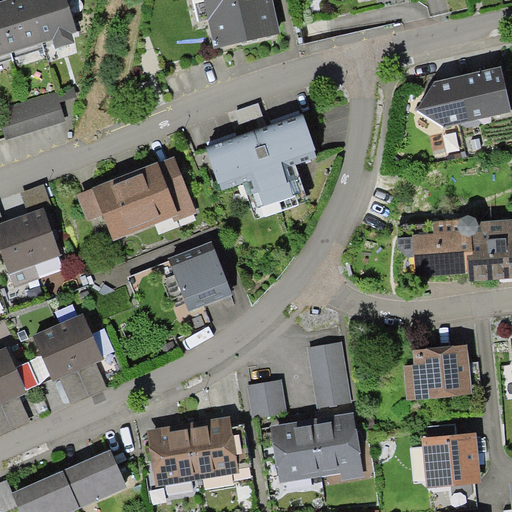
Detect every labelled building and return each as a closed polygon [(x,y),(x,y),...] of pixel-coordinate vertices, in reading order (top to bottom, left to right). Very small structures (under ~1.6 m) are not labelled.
[(3,0),(0,1),(0,19),(11,52),(41,42),(27,0),(3,0)] [(27,0),(41,42),(52,38),(55,48),(75,42),(72,33),(78,31),(67,0),(27,0)] [(204,0),(215,47),(281,32),(273,0),(204,0)] [(0,55),(11,52),(0,19),(0,55)] [(482,70),(461,75),(471,121),(511,111),(501,66),(482,70)] [(447,127),(471,121),(461,75),(447,78),(436,81),(417,109),(447,127)] [(56,88),(0,105),(0,116),(7,138),(66,120),(56,88)] [(267,126),(258,103),(235,112),(243,135),(255,130),(267,126)] [(316,149),(303,113),(267,126),(255,130),(243,135),(206,148),(218,183),(220,183),(222,190),(243,182),(256,219),(308,201),(295,164),(317,157),(314,150),(316,149)] [(174,157),(158,163),(178,215),(172,217),(174,222),(177,221),(179,220),(194,214),(196,213),(174,157)] [(158,163),(157,162),(137,169),(103,183),(92,187),(93,189),(103,214),(113,240),(155,224),(172,217),(178,215),(158,163)] [(44,184),(21,193),(28,213),(43,207),(44,210),(53,207),(44,184)] [(103,214),(93,189),(78,195),(88,221),(103,214)] [(24,214),(18,217),(36,265),(58,256),(61,255),(44,210),(43,207),(28,213),(24,214)] [(196,220),(194,214),(179,220),(182,226),(196,220)] [(36,265),(18,217),(9,220),(4,222),(0,223),(0,249),(9,274),(36,265)] [(180,227),(177,221),(174,222),(172,217),(155,224),(159,235),(180,227)] [(471,218),(433,221),(434,223),(434,233),(413,234),(413,236),(415,256),(416,273),(416,276),(469,273),(470,281),(505,279),(511,278),(511,219),(471,222),(471,218)] [(434,223),(397,225),(398,237),(413,236),(413,234),(434,233),(434,223)] [(407,256),(415,256),(413,236),(398,237),(397,248),(407,256)] [(212,241),(168,258),(189,312),(213,302),(233,294),(212,241)] [(63,269),(58,256),(36,265),(40,278),(63,269)] [(400,274),(416,273),(415,256),(407,256),(399,257),(400,274)] [(40,278),(36,265),(9,274),(14,287),(40,278)] [(56,311),(61,323),(77,315),(72,304),(56,311)] [(58,324),(79,371),(96,363),(104,359),(103,356),(93,334),(83,313),(77,315),(61,323),(58,324)] [(61,379),(79,371),(58,324),(33,336),(42,356),(51,374),(54,382),(61,379)] [(104,329),(93,334),(103,356),(114,351),(104,329)] [(342,342),(307,347),(317,408),(352,402),(342,342)] [(439,347),(413,350),(414,365),(403,366),(407,400),(472,394),(472,385),(469,362),(468,345),(439,347)] [(0,348),(0,400),(2,404),(19,396),(27,393),(26,390),(16,368),(6,346),(0,348)] [(42,356),(28,362),(38,384),(51,374),(42,356)] [(478,361),(469,362),(472,385),(480,385),(478,361)] [(28,362),(16,368),(26,390),(38,384),(28,362)] [(96,363),(79,371),(90,396),(108,389),(96,363)] [(90,396),(79,371),(61,379),(72,405),(90,396)] [(282,380),(247,385),(253,420),(287,415),(282,380)] [(19,396),(2,404),(13,430),(31,422),(19,396)] [(0,435),(13,430),(2,404),(0,404),(0,435)] [(332,415),(311,419),(321,476),(341,472),(342,480),(365,476),(354,412),(332,415)] [(209,419),(188,423),(197,480),(240,473),(230,416),(209,419)] [(321,476),(311,419),(291,423),(270,426),(280,483),(321,476)] [(197,480),(188,423),(167,426),(147,430),(156,486),(197,480)] [(423,427),(424,438),(456,434),(455,423),(423,427)] [(424,438),(422,438),(422,447),(426,482),(426,488),(481,483),(478,451),(477,437),(476,433),(456,434),(424,438)] [(480,436),(477,437),(478,451),(486,451),(485,441),(480,436)] [(426,482),(422,447),(411,448),(414,484),(426,482)] [(85,461),(63,470),(80,508),(127,488),(111,449),(85,461)] [(71,511),(80,508),(63,470),(37,481),(12,492),(18,506),(20,511),(71,511)] [(12,492),(6,479),(0,482),(0,507),(1,511),(4,511),(18,506),(12,492)]
